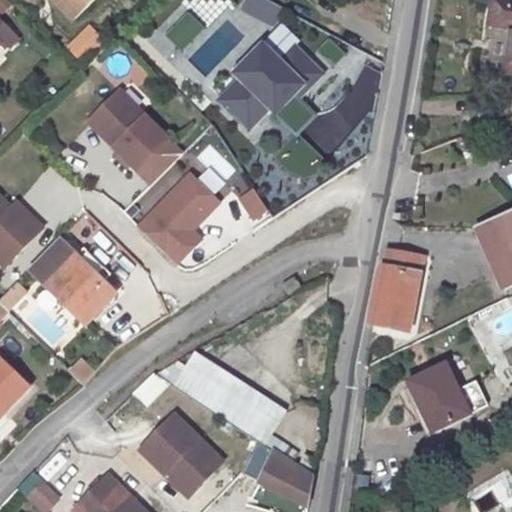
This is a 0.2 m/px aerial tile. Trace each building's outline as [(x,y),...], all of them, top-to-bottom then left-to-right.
[(53,0),(73,19),(92,0),(53,0)] [(249,0),(246,7),(257,12),(263,0),(249,0)] [(272,0),(263,0),(257,12),(274,23),(284,6),(272,0)] [(511,72),(511,0),(493,0),(490,24),(511,27),(511,31),(506,72),(511,72)] [(184,52),(206,27),(187,9),(164,34),(184,52)] [(0,43),(2,41),(9,48),(20,38),(0,17),(0,43)] [(81,61),(104,39),(90,25),(68,47),(81,61)] [(330,66),(345,54),(331,37),(316,49),(330,66)] [(241,77),(220,98),(249,128),(271,107),(277,113),(295,95),(305,85),(308,88),(323,73),(296,46),(282,60),(265,43),(236,72),(241,77)] [(295,95),(298,98),(308,88),(305,85),(295,95)] [(114,147),(138,169),(169,138),(119,90),(93,118),(119,142),(114,147)] [(93,118),(89,122),(114,147),(119,142),(93,118)] [(213,151),(194,175),(217,193),(236,168),(213,151)] [(177,266),(206,238),(196,228),(222,203),(190,170),(136,223),(177,266)] [(265,201),(261,202),(254,189),(240,196),(253,222),(271,213),(265,201)] [(0,197),(0,261),(5,267),(43,227),(31,216),(25,221),(11,208),(0,197)] [(25,221),(31,216),(16,202),(11,208),(25,221)] [(511,210),(475,226),(503,289),(511,284),(511,210)] [(30,269),(87,324),(115,294),(103,282),(101,284),(57,241),(30,269)] [(409,332),(425,255),(387,247),(372,324),(409,332)] [(467,278),(477,302),(489,297),(479,272),(467,278)] [(296,277),(283,285),(288,294),(302,286),(296,277)] [(0,302),(11,312),(29,292),(17,281),(0,300),(0,302)] [(0,302),(0,320),(9,312),(0,302)] [(190,397),(212,362),(200,354),(176,388),(190,397)] [(83,383),(95,372),(82,358),(70,369),(83,383)] [(7,414),(32,389),(1,359),(0,359),(0,412),(2,410),(7,414)] [(190,397),(264,445),(287,411),(212,362),(190,397)] [(446,363),(407,381),(431,432),(470,414),(446,363)] [(132,393),(147,407),(168,384),(153,370),(132,393)] [(462,389),(473,409),(484,402),(474,383),(462,389)] [(176,413),(141,448),(190,496),(224,461),(176,413)] [(0,439),(16,425),(7,415),(0,421),(0,439)] [(313,477),(275,453),(267,470),(262,481),(308,507),(313,477)] [(31,473),(18,487),(43,511),(48,511),(55,505),(37,488),(42,483),(31,473)] [(146,511),(109,475),(74,510),(76,511),(146,511)]
